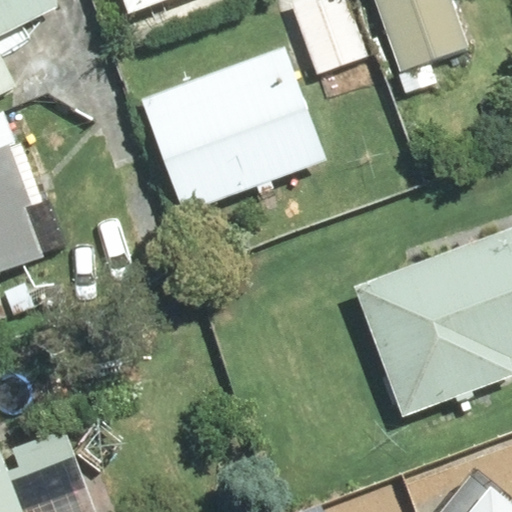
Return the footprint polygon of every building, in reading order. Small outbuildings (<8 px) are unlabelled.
[(0,41),(62,11),(56,0),(0,0),(0,98),(11,94),(0,72),(0,41)] [(117,0),(125,20),(174,0),(117,0)] [(342,0),(293,0),(285,3),(317,80),(367,60),(342,0)] [(448,0),(368,0),(394,78),(467,54),(448,0)] [(178,216),(321,163),(281,55),(138,108),(178,216)] [(13,151),(0,155),(0,278),(40,266),(22,210),(31,208),(13,151)] [(511,361),(511,227),(350,289),(401,422),(511,381),(506,364),(511,361)] [(81,511),(62,433),(12,446),(28,508),(48,503),(50,511),(81,511)] [(21,511),(0,443),(0,511),(21,511)] [(457,511),(511,511),(511,480),(499,469),(457,511)]
